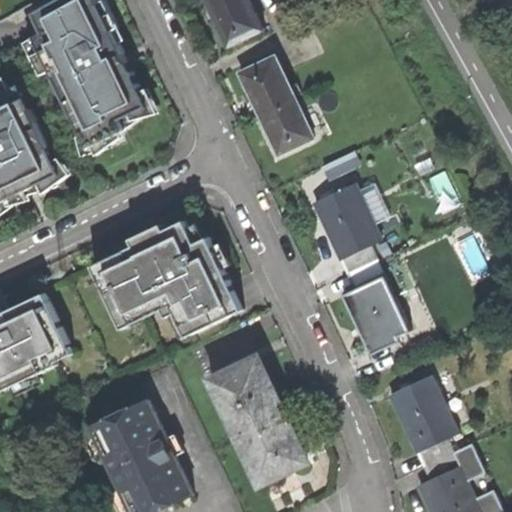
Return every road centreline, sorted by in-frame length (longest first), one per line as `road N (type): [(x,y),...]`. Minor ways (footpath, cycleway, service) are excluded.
road 1 (residential): [(228,154),(361,448),(372,494)]
road 2 (residential): [(228,154),(0,264)]
road 3 (residential): [(153,0),(228,154)]
